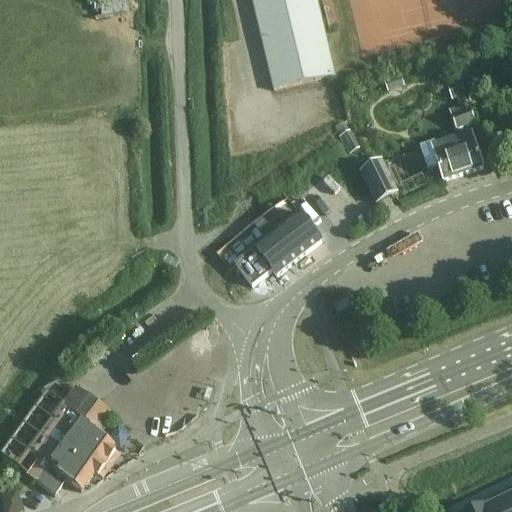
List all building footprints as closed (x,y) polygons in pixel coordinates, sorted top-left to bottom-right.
[(251,0),(273,93),(335,78),(316,0),(251,0)] [(464,97),(460,85),(445,90),(449,102),(464,97)] [(474,125),(468,107),(447,114),(454,132),(474,125)] [(350,134),(341,139),(350,157),(360,152),(350,134)] [(471,137),(461,141),(421,154),(427,169),(438,165),(444,184),(482,171),(471,137)] [(491,168),(503,164),(498,143),(485,147),(491,168)] [(378,168),(357,180),(373,208),(394,196),(378,168)] [(231,201),(213,212),(221,224),(239,213),(231,201)] [(278,278),(323,243),(301,216),(248,259),(244,265),(238,268),(254,290),(275,273),(278,278)] [(357,259),(353,270),(404,287),(408,277),(357,259)] [(111,417),(95,405),(74,391),(60,411),(27,457),(35,462),(44,469),(47,471),(80,493),(112,448),(97,436),(111,417)] [(35,462),(25,477),(34,484),(44,469),(35,462)] [(3,511),(20,511),(14,497),(0,503),(3,511)] [(484,511),(483,511),(510,511),(506,503),(486,511),(484,511)]
